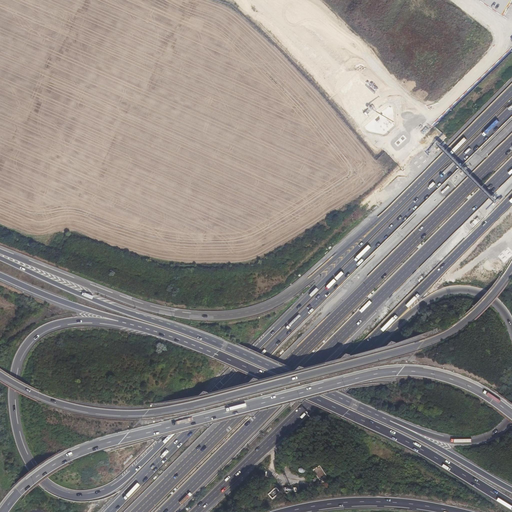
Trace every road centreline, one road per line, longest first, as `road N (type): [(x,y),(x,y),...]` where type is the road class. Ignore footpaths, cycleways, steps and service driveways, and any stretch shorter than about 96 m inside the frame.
road 1 (motorway): [(391,211),(149,455),(98,495),(64,495),(31,466),(14,421),(14,372),(43,329),(120,321)]
road 2 (motorway): [(511,112),(109,511)]
road 3 (motorway): [(0,376),(90,411),(174,409),(433,340),(479,310),(511,266)]
road 4 (motorway): [(511,415),(448,378),(363,376),(63,458),(3,511)]
road 5 (motorway): [(511,141),(139,511)]
road 6 (motorway): [(165,511),(511,168)]
road 7 (motorway): [(391,211),(276,302),(223,316),(156,310),(0,252)]
road 8 (motorway): [(120,321),(191,344),(409,442),(511,505)]
road 9 (trunk): [(365,410),(0,257)]
road 10 (motorway): [(196,511),(359,352)]
road 11 (motorway): [(359,352),(511,197)]
road 12 (motorway): [(359,352),(447,290),(484,295),(511,325)]
road 13 (motorway): [(511,90),(391,211)]
road 14 (trunk): [(511,491),(365,410)]
road 15 (motorway): [(511,418),(484,441),(466,443),(365,410)]
